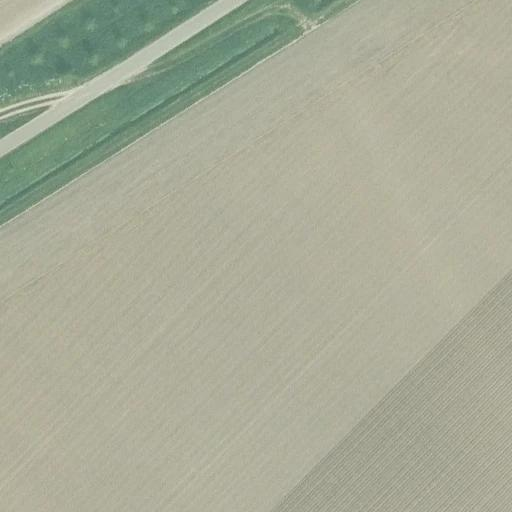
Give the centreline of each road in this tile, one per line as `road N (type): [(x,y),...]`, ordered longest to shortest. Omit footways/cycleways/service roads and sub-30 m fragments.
road 1 (unclassified): [(0,145),(232,0)]
road 2 (track): [(79,96),(163,66),(265,12),(286,9),(299,20)]
